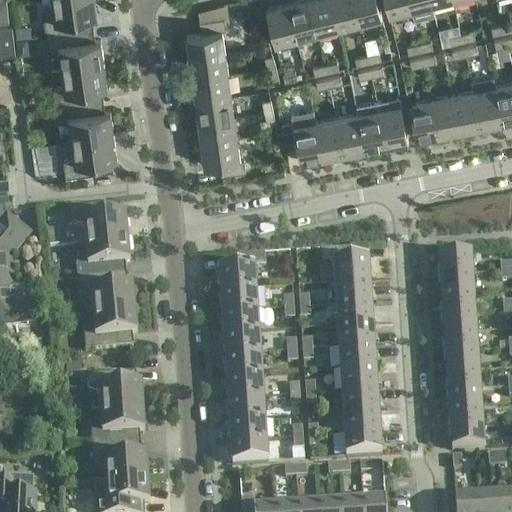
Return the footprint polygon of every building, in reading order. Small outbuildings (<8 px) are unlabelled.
[(0,0),(0,24),(8,24),(5,0),(0,0)] [(44,21),(46,36),(94,30),(93,24),(92,18),(97,17),(94,0),(51,0),(54,15),(44,21)] [(303,0),(288,4),(297,39),(318,34),(309,0),(303,0)] [(309,0),(318,34),(339,29),(331,0),(309,0)] [(331,0),(339,29),(360,23),(353,0),(331,0)] [(353,0),(360,23),(381,18),(377,0),(353,0)] [(385,0),(389,15),(411,10),(408,0),(385,0)] [(408,0),(411,10),(432,4),(430,0),(408,0)] [(266,9),(275,45),(297,39),(288,4),(266,9)] [(269,42),(260,5),(246,8),(256,45),(269,42)] [(491,28),(492,37),(505,34),(502,25),(501,19),(490,21),(491,28)] [(187,38),(190,59),(224,55),(221,33),(226,32),(225,21),(199,25),(200,30),(201,36),(187,38)] [(511,23),(502,25),(505,34),(511,32),(511,23)] [(447,30),(450,46),(463,43),(461,35),(459,27),(447,30)] [(0,57),(15,56),(12,28),(0,29),(0,57)] [(59,54),(62,70),(104,64),(101,41),(95,42),(94,36),(94,30),(46,36),(48,52),(59,54)] [(461,35),(463,43),(475,41),(473,32),(461,35)] [(417,37),(419,44),(420,53),(433,50),(429,34),(417,37)] [(363,40),(367,56),(375,54),(372,38),(363,40)] [(27,39),(16,40),(18,56),(29,55),(27,39)] [(506,39),(493,41),(495,50),(508,47),(506,39)] [(406,47),(408,56),(420,53),(419,44),(406,47)] [(476,45),(464,48),(466,57),(478,54),(476,45)] [(464,48),(451,51),(453,60),(466,57),(464,48)] [(367,56),(369,65),(381,62),(379,53),(375,54),(367,56)] [(190,59),(193,81),(227,76),(224,55),(190,59)] [(434,55),(422,58),(423,66),(436,63),(434,55)] [(264,58),(267,70),(276,68),(273,56),(264,58)] [(354,59),(356,68),(369,65),(367,56),(354,59)] [(422,58),(410,60),(411,69),(423,66),(422,58)] [(325,65),(326,74),(339,71),(337,63),(325,65)] [(53,92),(56,107),(103,101),(103,95),(102,89),(107,88),(104,64),(62,70),(64,86),(53,92)] [(312,68),(314,77),(326,74),(325,65),(312,68)] [(382,67),(370,69),(372,78),(384,75),(382,67)] [(267,70),(270,82),(279,80),(276,68),(267,70)] [(370,69),(357,72),(359,81),(372,78),(370,69)] [(283,75),(284,84),(297,81),(295,72),(283,75)] [(193,81),(196,103),(230,98),(227,76),(193,81)] [(340,76),(328,79),(330,88),(342,85),(340,76)] [(473,92),(480,127),(501,123),(494,88),(492,78),(471,82),(473,92)] [(328,79),(315,82),(317,90),(330,88),(328,79)] [(511,84),(494,88),(501,123),(511,120),(511,84)] [(452,96),(459,131),(480,127),(473,92),(452,96)] [(431,100),(438,136),(459,131),(452,96),(431,100)] [(196,103),(199,124),(233,120),(230,98),(196,103)] [(262,102),(264,114),(273,113),(270,100),(262,102)] [(409,105),(416,140),(438,136),(431,100),(409,105)] [(69,125),(71,141),(114,135),(111,112),(105,113),(104,107),(103,101),(56,107),(58,123),(69,125)] [(401,106),(378,111),(385,147),(408,142),(401,106)] [(378,111),(357,115),(364,151),(385,147),(378,111)] [(273,113),(264,114),(267,126),(275,125),(273,113)] [(357,115),(335,119),(342,155),(364,151),(357,115)] [(335,119),(314,124),(321,159),(342,155),(335,119)] [(199,124),(202,146),(236,141),(233,120),(199,124)] [(281,126),(286,150),(296,148),(299,164),(321,159),(314,124),(293,128),(292,123),(281,126)] [(114,135),(71,141),(74,157),(63,163),(66,178),(113,172),(113,166),(112,160),(117,159),(114,135)] [(236,141),(202,146),(205,168),(219,166),(220,172),(220,177),(245,174),(244,163),(239,163),(236,141)] [(0,192),(2,192),(8,191),(8,185),(7,179),(0,180),(0,192)] [(83,228),(85,244),(128,240),(125,216),(120,217),(119,211),(118,205),(116,205),(74,209),(71,210),(72,226),(83,228)] [(0,325),(25,323),(27,325),(33,318),(32,303),(29,301),(28,287),(11,289),(9,275),(7,275),(6,262),(27,236),(7,220),(0,228),(0,325)] [(76,265),(78,281),(126,276),(125,270),(125,264),(130,264),(128,240),(85,244),(87,260),(76,265)] [(333,264),(335,285),(371,283),(369,261),(353,263),(352,256),(352,250),(321,252),(322,265),(333,264)] [(439,258),(440,278),(473,275),(472,255),(439,258)] [(220,271),(222,293),(257,291),(256,269),(266,269),(266,256),(236,258),(236,264),(237,270),(220,271)] [(511,264),(500,265),(500,274),(511,273),(511,264)] [(57,272),(49,272),(50,284),(58,283),(57,272)] [(511,273),(500,274),(501,282),(511,281),(511,273)] [(440,278),(442,297),(474,295),(473,275),(440,278)] [(91,299),(92,315),(135,311),(132,288),(127,288),(126,282),(126,276),(78,281),(79,297),(91,299)] [(335,285),(336,307),(372,305),(371,283),(335,285)] [(222,293),(223,315),(259,312),(257,291),(222,293)] [(442,297),(443,316),(475,314),(474,295),(442,297)] [(298,298),(299,309),(309,308),(308,297),(298,298)] [(283,300),(284,311),(294,310),(293,300),(283,300)] [(511,302),(502,303),(503,312),(511,311),(511,302)] [(336,307),(338,329),(374,326),(372,305),(336,307)] [(299,309),(300,319),(310,319),(309,308),(299,309)] [(294,310),(284,311),(284,322),(294,321),(294,310)] [(135,311),(92,315),(94,332),(83,336),(85,352),(129,348),(133,347),(132,342),(132,335),(137,335),(135,311)] [(511,311),(503,312),(503,321),(511,320),(511,311)] [(223,315),(224,336),(260,334),(259,312),(223,315)] [(443,316),(444,335),(477,333),(475,314),(443,316)] [(338,329),(339,350),(375,348),(374,326),(338,329)] [(444,335),(445,355),(478,353),(477,333),(444,335)] [(224,336),(226,358),(262,356),(260,334),(224,336)] [(301,341),(302,352),(312,351),(312,340),(301,341)] [(286,344),(287,355),(296,354),(296,343),(286,344)] [(339,350),(341,372),(377,370),(375,348),(339,350)] [(302,352),(303,363),(313,362),(312,351),(302,352)] [(445,355),(447,374),(479,372),(478,353),(445,355)] [(296,354),(287,355),(287,366),(297,365),(296,354)] [(226,358),(227,380),(263,377),(262,356),(226,358)] [(82,363),(68,364),(68,373),(82,373),(82,363)] [(341,372),(342,394),(378,391),(377,370),(341,372)] [(447,374),(448,393),(480,391),(479,372),(447,374)] [(99,395),(100,411),(143,408),(141,385),(136,386),(136,380),(135,373),(131,374),(87,376),(88,393),(99,395)] [(227,380),(229,402),(264,399),(263,377),(227,380)] [(304,385),(305,395),(315,395),(314,384),(304,385)] [(289,387),(289,398),(299,397),(299,387),(289,387)] [(342,394),(344,415),(380,413),(378,391),(342,394)] [(448,393),(449,413),(482,411),(480,391),(448,393)] [(305,395),(306,406),(316,406),(315,395),(305,395)] [(299,397),(289,398),(290,409),(300,408),(299,397)] [(229,402),(230,423),(266,421),(264,399),(229,402)] [(91,440),(92,447),(140,444),(139,439),(139,433),(144,433),(143,408),(100,411),(101,428),(91,432),(91,440)] [(449,413),(450,432),(483,430),(482,411),(449,413)] [(344,415),(345,437),(381,435),(380,413),(344,415)] [(230,423),(232,445),(267,443),(266,421),(230,423)] [(307,428),(308,439),(318,438),(317,427),(307,428)] [(292,430),(292,441),(302,441),(302,430),(292,430)] [(450,432),(452,452),(484,450),(483,430),(450,432)] [(381,435),(345,437),(347,459),(383,457),(381,435)] [(308,439),(309,450),(319,449),(318,438),(308,439)] [(293,452),(303,452),(302,441),(292,441),(293,452)] [(232,445),(233,467),(269,465),(267,443),(232,445)] [(104,467),(105,483),(148,480),(146,457),(141,457),(140,451),(140,444),(92,447),(93,464),(104,467)] [(496,455),(487,456),(488,468),(497,468),(496,455)] [(505,455),(496,455),(497,468),(505,467),(505,455)] [(461,458),(452,458),(453,470),(462,470),(461,457),(461,458)] [(372,463),(360,464),(361,474),(372,473),(372,463)] [(350,465),(339,466),(340,475),(351,475),(350,465)] [(339,466),(328,466),(329,476),(340,475),(339,466)] [(306,468),(296,469),(296,479),(307,478),(306,468)] [(296,469),(285,469),(285,479),(296,479),(296,469)] [(0,481),(0,506),(4,507),(3,511),(32,511),(33,493),(32,493),(33,480),(8,479),(8,482),(0,481)] [(148,480),(105,483),(106,499),(95,503),(95,511),(144,511),(144,504),(149,504),(148,480)] [(511,511),(511,495),(499,497),(499,511),(511,511)] [(499,511),(499,497),(477,498),(478,511),(499,511)] [(455,500),(455,511),(478,511),(477,498),(455,500)] [(242,501),(242,511),(276,511),(277,508),(255,510),(254,500),(242,501)] [(386,511),(385,501),(363,502),(363,511),(386,511)] [(363,511),(363,502),(341,504),(341,511),(363,511)]
